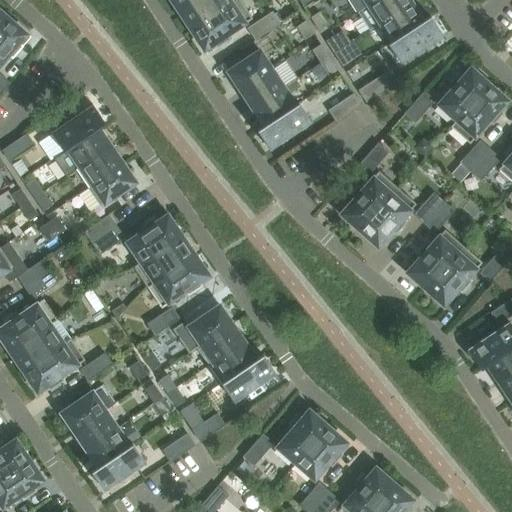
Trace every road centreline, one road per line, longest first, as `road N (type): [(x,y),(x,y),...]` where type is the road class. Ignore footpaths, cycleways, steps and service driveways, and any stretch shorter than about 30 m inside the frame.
road 1 (residential): [(73,52),(299,380),(442,502)]
road 2 (residential): [(511,445),(441,341),(284,198)]
road 3 (residential): [(284,198),(151,0)]
road 4 (residential): [(0,387),(85,511)]
